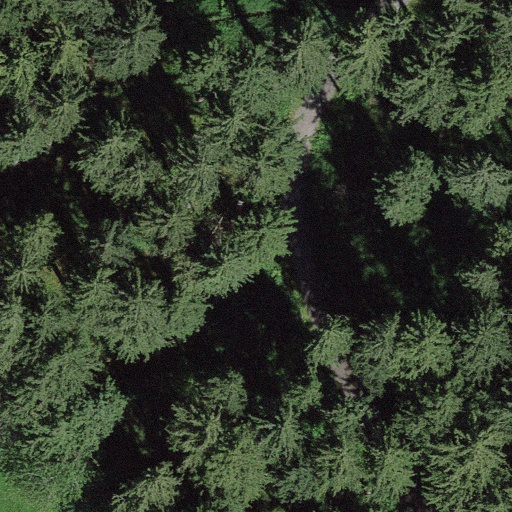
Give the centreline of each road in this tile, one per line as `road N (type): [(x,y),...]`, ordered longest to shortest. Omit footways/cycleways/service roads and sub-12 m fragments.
road 1 (track): [(388,0),(347,35),(298,97),(283,148),(283,211),(309,297),(414,511)]
road 2 (track): [(98,511),(0,395)]
